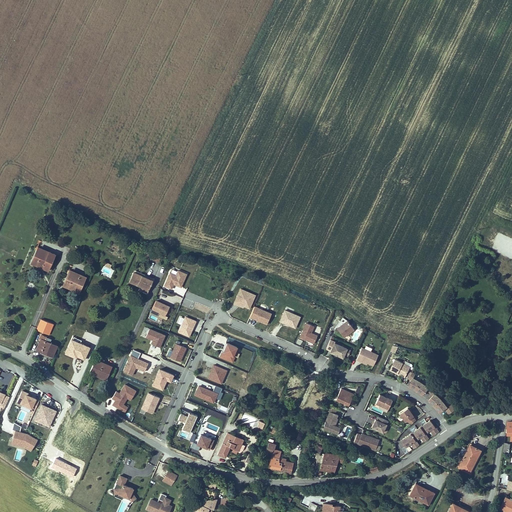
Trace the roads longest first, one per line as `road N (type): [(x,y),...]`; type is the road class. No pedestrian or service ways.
road 1 (residential): [(446,432),(412,392),(331,371),(215,314),(158,446)]
road 2 (unclassified): [(446,432),(375,474),(305,481),(237,477),(158,446)]
road 3 (unclassified): [(158,446),(0,348)]
